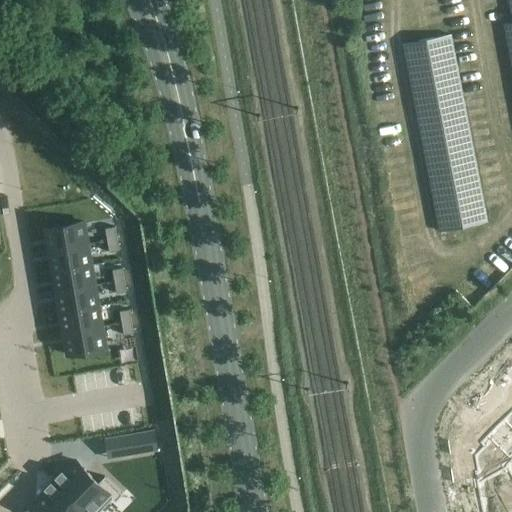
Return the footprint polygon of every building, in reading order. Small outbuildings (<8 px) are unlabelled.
[(450,34),(402,44),(438,232),(488,223),(450,34)] [(8,75),(18,88),(34,75),(23,63),(8,75)] [(49,251),(88,244),(84,222),(45,229),(49,251)] [(115,227),(105,229),(107,240),(117,239),(115,227)] [(117,239),(107,240),(109,252),(119,251),(117,239)] [(88,244),(49,251),(52,271),(92,265),(88,244)] [(56,292),(74,289),(81,288),(95,285),(92,265),(52,271),(56,292)] [(114,282),(124,280),(122,268),(112,270),(114,282)] [(124,280),(114,282),(116,294),(126,292),(124,280)] [(85,308),(99,306),(95,285),(81,288),(74,289),(56,292),(59,309),(59,312),(60,313),(85,308)] [(103,327),(99,306),(85,308),(60,313),(61,323),(63,334),(65,333),(103,327)] [(121,323),(131,321),(129,310),(119,311),(121,323)] [(45,332),(50,326),(34,312),(29,318),(45,332)] [(133,333),(131,321),(121,323),(124,335),(133,333)] [(65,333),(63,334),(63,335),(67,355),(106,348),(103,327),(65,333)] [(511,511),(511,411),(471,453),(482,511),(511,511)] [(55,481),(86,511),(99,511),(112,499),(115,502),(123,494),(105,477),(98,483),(75,461),(55,481)] [(86,511),(55,481),(35,502),(45,511),(86,511)]
